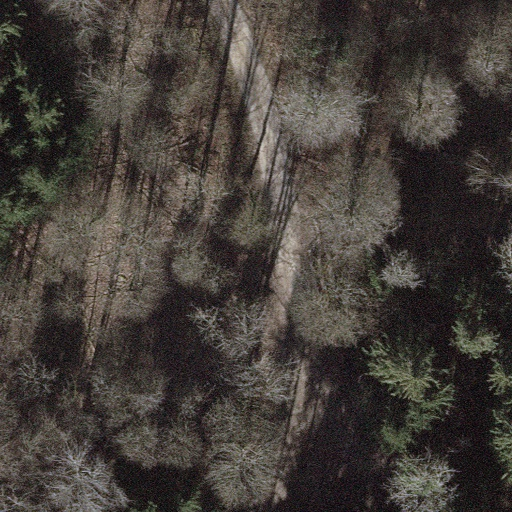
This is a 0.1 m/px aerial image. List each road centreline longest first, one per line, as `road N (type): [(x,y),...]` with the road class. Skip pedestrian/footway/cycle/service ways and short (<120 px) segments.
road 1 (track): [(309,355),(291,232),(224,0)]
road 2 (track): [(413,511),(378,475),(309,355)]
road 3 (track): [(309,355),(303,415),(276,488),(251,511)]
